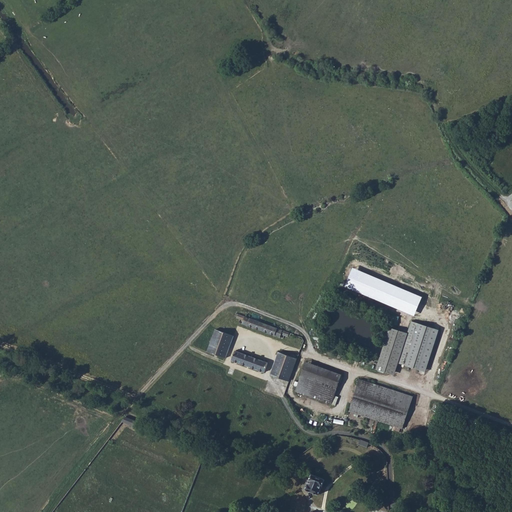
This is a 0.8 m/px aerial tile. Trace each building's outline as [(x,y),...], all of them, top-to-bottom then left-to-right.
[(249,318),(239,314),(238,317),(241,319),(240,320),(244,321),(243,324),(265,332),(268,324),(254,319),(255,317),(254,315),(251,314),(249,318)] [(440,329),(413,320),(399,362),(427,371),(440,329)] [(268,324),(265,332),(287,340),(288,337),(290,337),(291,336),(294,337),(294,334),(268,324)] [(219,330),(211,352),(229,360),(237,337),(219,330)] [(235,362),(252,368),(255,358),(238,352),(235,362)] [(292,384),(300,360),(283,354),(274,377),(292,384)] [(252,368),(268,374),(272,365),(255,358),(252,368)] [(334,389),(339,375),(309,364),(304,378),(334,389)] [(344,377),(339,375),(334,389),(339,390),(344,377)] [(329,404),(334,389),(304,378),(299,393),(329,404)] [(414,397),(361,379),(350,411),(403,429),(414,397)] [(339,390),(334,389),(329,404),(334,406),(339,390)] [(137,429),(140,424),(128,419),(124,423),(137,429)] [(364,441),(352,438),(351,443),(363,446),(364,445),(372,448),(373,443),(364,441)] [(313,474),(307,489),(321,495),(327,479),(313,474)]
